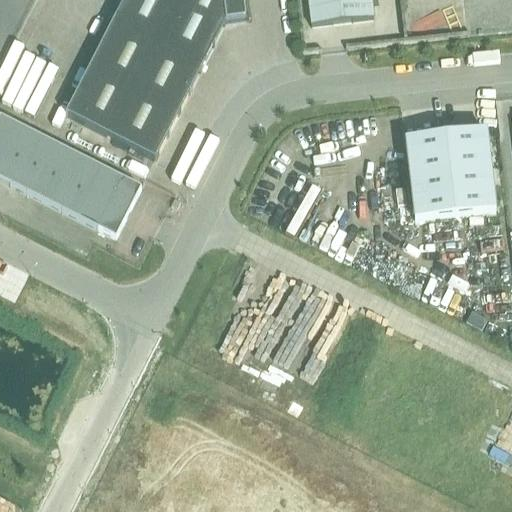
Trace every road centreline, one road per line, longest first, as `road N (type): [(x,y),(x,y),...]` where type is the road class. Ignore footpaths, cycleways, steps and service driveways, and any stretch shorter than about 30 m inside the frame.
road 1 (unclassified): [(198,227),(273,104),(511,68)]
road 2 (unclassified): [(511,382),(198,227)]
road 3 (unclassified): [(55,511),(150,320)]
road 4 (unclassified): [(0,247),(150,320)]
